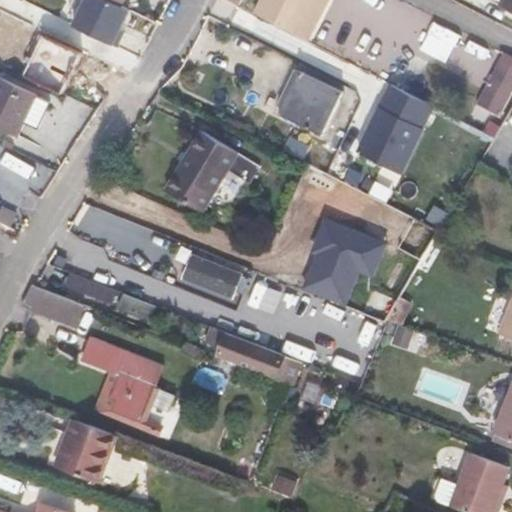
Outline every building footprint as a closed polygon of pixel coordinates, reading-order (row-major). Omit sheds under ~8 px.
[(120,30),(130,10),(121,6),(109,0),(85,0),(73,26),(117,47),(124,32),(120,30)] [(316,0),(264,0),(257,14),(297,36),(316,0)] [(330,0),(316,0),(297,36),(310,42),(330,0)] [(511,0),(506,0),(504,5),(502,9),(511,14),(511,0)] [(322,40),(348,53),(362,24),(335,12),(322,40)] [(464,35),(453,61),(480,73),(491,47),(464,35)] [(476,100),(500,113),(511,89),(511,61),(499,55),(476,100)] [(322,130),(340,95),(303,76),(285,112),(322,130)] [(0,126),(19,135),(37,96),(0,79),(0,126)] [(360,149),(402,170),(421,131),(378,110),(360,149)] [(205,135),(201,144),(263,175),(268,167),(205,135)] [(263,175),(201,144),(175,196),(213,214),(234,170),(260,183),(263,175)] [(0,214),(13,221),(18,210),(0,202),(0,214)] [(360,233),(313,214),(306,233),(311,235),(305,249),(292,283),(334,300),(347,267),(360,233)] [(300,247),(305,249),(311,235),(306,233),(300,247)] [(374,239),(360,233),(347,267),(361,272),(374,239)] [(232,295),(242,268),(190,250),(181,277),(232,295)] [(94,332),(101,315),(53,296),(46,313),(94,332)] [(268,348),(230,333),(223,350),(261,365),(268,348)] [(90,404),(160,432),(175,395),(156,387),(164,367),(92,339),(84,358),(106,367),(90,404)] [(300,361),(268,348),(261,365),(267,368),(269,364),(288,371),(291,362),(298,365),(300,361)] [(511,389),(495,431),(511,437),(511,389)] [(118,435),(75,418),(57,467),(101,483),(118,435)] [(511,437),(495,431),(492,440),(511,448),(511,437)] [(493,511),(505,482),(511,466),(472,451),(461,482),(443,476),(436,493),(438,499),(452,505),(472,511),(493,511)] [(505,482),(493,511),(499,511),(510,485),(505,482)] [(0,511),(68,511),(69,509),(41,500),(36,511),(5,511),(0,510),(0,511)]
